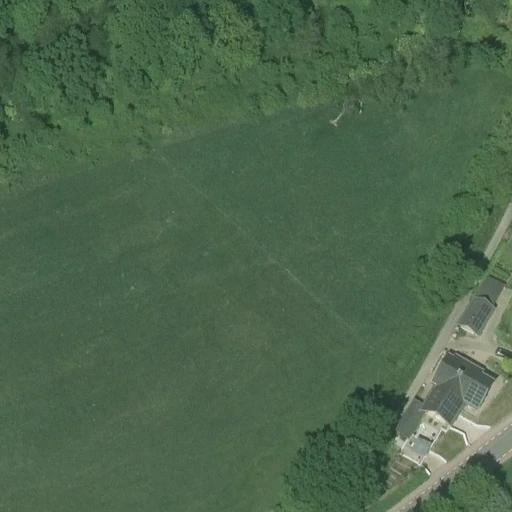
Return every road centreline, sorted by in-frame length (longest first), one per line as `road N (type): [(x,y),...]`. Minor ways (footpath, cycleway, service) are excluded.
road 1 (unclassified): [(332,511),(425,369),(511,205)]
road 2 (tertiary): [(413,511),(511,435)]
